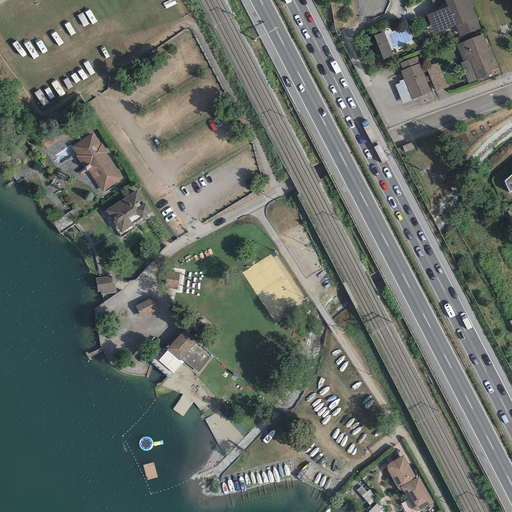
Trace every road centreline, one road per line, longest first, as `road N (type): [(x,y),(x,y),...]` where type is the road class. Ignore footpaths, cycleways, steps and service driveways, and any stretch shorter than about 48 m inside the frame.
road 1 (motorway): [(260,0),(511,488)]
road 2 (motorway): [(511,423),(292,0)]
road 3 (unclassified): [(255,206),(401,437)]
road 4 (unclassified): [(511,91),(388,135)]
